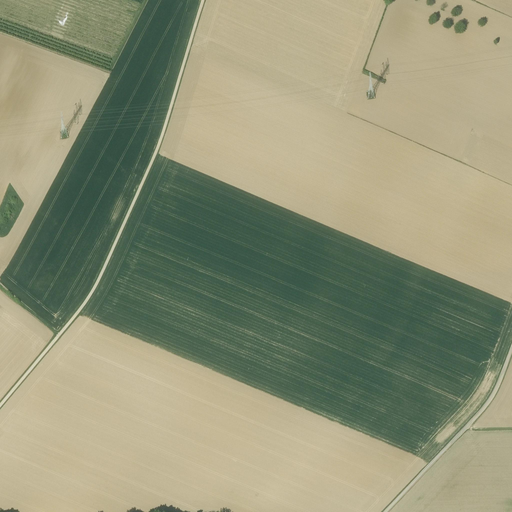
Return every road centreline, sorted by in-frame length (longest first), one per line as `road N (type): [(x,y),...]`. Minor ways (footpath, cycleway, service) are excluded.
road 1 (unclassified): [(0,405),(101,274),(156,151),(202,0)]
road 2 (unclassified): [(385,511),(488,402),(511,348)]
